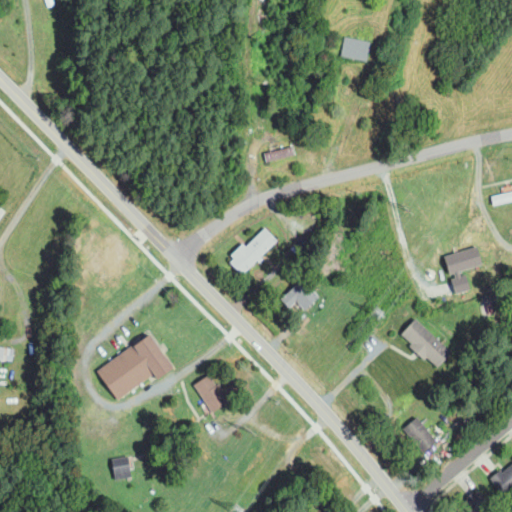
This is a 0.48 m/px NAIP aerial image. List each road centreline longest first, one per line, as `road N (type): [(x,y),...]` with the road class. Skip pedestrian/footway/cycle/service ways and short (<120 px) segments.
road 1 (tertiary): [(404,511),(256,339),(0,72)]
road 2 (residential): [(176,257),(238,210),(274,194),(511,133)]
road 3 (residential): [(401,508),(511,415)]
